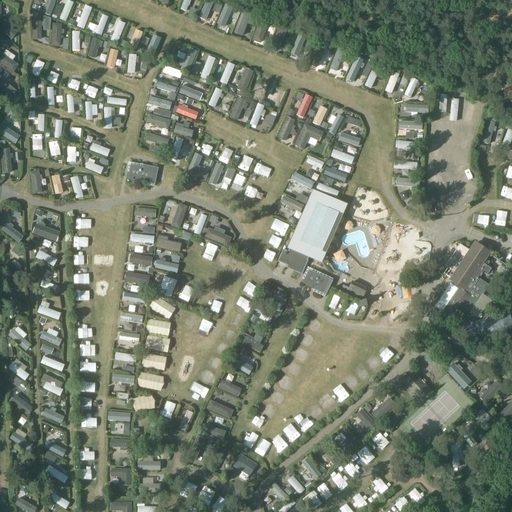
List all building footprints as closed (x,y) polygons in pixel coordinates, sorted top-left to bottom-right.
[(48,0),(46,8),(52,11),(55,0),(48,0)] [(183,0),(180,10),(186,12),(190,0),(183,0)] [(214,2),(209,0),(206,0),(198,20),(205,23),(214,2)] [(66,4),(59,19),(65,22),(72,6),(66,4)] [(226,4),(216,25),(223,28),(232,7),(226,4)] [(85,6),(77,27),(83,30),(91,9),(85,6)] [(242,37),(252,13),(243,9),(233,34),(242,37)] [(102,16),(95,34),(101,37),(108,18),(102,16)] [(40,18),(32,18),(32,40),(41,40),(40,18)] [(261,18),(252,41),(260,44),(269,21),(261,18)] [(4,20),(3,22),(0,19),(0,30),(11,40),(17,33),(6,25),(8,23),(4,20)] [(118,22),(110,41),(117,43),(125,25),(118,22)] [(53,24),(51,47),(59,48),(61,25),(53,24)] [(278,51),(287,29),(279,26),(270,48),(278,51)] [(135,32),(129,48),(135,51),(141,34),(135,32)] [(299,35),(291,53),(298,55),(305,38),(299,35)] [(144,56),(152,60),(160,40),(153,37),(144,56)] [(92,39),(88,57),(95,59),(100,41),(92,39)] [(316,44),(308,65),(316,68),(325,47),(316,44)] [(338,49),(329,70),(336,72),(344,51),(338,49)] [(110,50),(106,67),(113,69),(118,52),(110,50)] [(190,51),(181,70),(183,71),(188,73),(196,54),(190,51)] [(0,53),(0,64),(13,73),(18,66),(0,53)] [(94,68),(100,69),(103,56),(97,55),(94,68)] [(129,55),(127,73),(134,74),(136,56),(129,55)] [(208,57),(200,78),(207,81),(215,60),(208,57)] [(356,57),(348,75),(354,77),(362,60),(356,57)] [(322,66),(329,67),(330,61),(320,59),(317,76),(320,76),(322,66)] [(228,64),(220,83),(226,86),(234,66),(228,64)] [(165,67),(162,73),(179,79),(181,73),(165,67)] [(373,67),(364,86),(371,89),(379,70),(373,67)] [(245,69),(237,90),(245,93),(253,72),(245,69)] [(392,73),(385,92),(391,94),(399,75),(392,73)] [(412,79),(404,95),(410,98),(418,82),(412,79)] [(158,83),(156,89),(174,95),(176,89),(158,83)] [(261,83),(254,100),(260,102),(266,85),(261,83)] [(2,85),(0,86),(0,94),(14,106),(19,100),(2,85)] [(181,87),(178,93),(198,101),(201,95),(181,87)] [(216,89),(208,106),(214,108),(222,92),(216,89)] [(278,89),(271,106),(277,108),(284,92),(278,89)] [(181,94),(178,100),(198,109),(201,103),(181,94)] [(305,96),(296,116),(303,119),(312,99),(305,96)] [(449,119),(455,98),(448,96),(441,116),(449,119)] [(150,98),(148,105),(166,109),(168,103),(150,98)] [(107,99),(107,104),(125,107),(126,101),(107,99)] [(238,99),(229,118),(237,122),(245,102),(238,99)] [(459,124),(465,103),(456,100),(451,121),(459,124)] [(92,103),(85,103),(86,121),(93,120),(92,103)] [(257,105),(249,125),(256,127),(263,107),(257,105)] [(405,106),(405,113),(428,114),(428,106),(405,106)] [(460,124),(467,127),(474,109),(467,106),(460,124)] [(178,107),(175,114),(192,120),(194,113),(178,107)] [(320,108),(313,123),(318,126),(325,110),(320,108)] [(475,108),(470,128),(476,129),(481,110),(475,108)] [(147,115),(145,123),(167,130),(170,121),(147,115)] [(337,115),(328,133),(334,136),(343,118),(337,115)] [(286,118),(277,138),(285,142),(294,121),(286,118)] [(435,120),(437,137),(444,136),(441,119),(435,120)] [(488,121),(482,143),(489,145),(495,123),(488,121)] [(399,122),(398,129),(421,131),(422,123),(399,122)] [(319,142),(323,134),(304,125),(294,146),(303,150),(309,137),(319,142)] [(175,126),(173,133),(191,139),(193,132),(175,126)] [(4,128),(0,132),(15,145),(19,141),(4,128)] [(432,149),(440,146),(435,129),(427,131),(432,149)] [(511,131),(508,130),(500,151),(506,153),(511,138),(511,131)] [(148,134),(146,141),(166,148),(168,140),(148,134)] [(339,134),(337,141),(358,148),(360,141),(339,134)] [(470,137),(452,152),(457,158),(474,143),(470,137)] [(176,138),(169,159),(176,161),(183,141),(176,138)] [(53,141),(47,142),(50,160),(56,159),(53,141)] [(396,142),(395,149),(417,151),(418,144),(396,142)] [(92,144),(90,151),(107,157),(109,151),(92,144)] [(9,150),(0,150),(2,174),(11,173),(9,150)] [(333,151),(331,157),(351,165),(354,158),(333,151)] [(195,154),(186,174),(194,177),(202,157),(195,154)] [(448,168),(453,175),(470,161),(465,155),(448,168)] [(67,171),(78,169),(77,156),(65,158),(67,171)] [(230,171),(234,158),(228,157),(224,169),(230,171)] [(309,157),(306,163),(321,170),(324,164),(309,157)] [(88,162),(85,168),(101,175),(103,169),(88,162)] [(394,162),(393,169),(416,171),(417,164),(394,162)] [(128,180),(155,185),(158,168),(143,165),(143,167),(131,165),(128,180)] [(216,165),(208,184),(215,187),(223,168),(216,165)] [(247,167),(243,176),(247,178),(251,169),(247,167)] [(326,168),(323,175),(344,183),(347,176),(326,168)] [(454,187),(470,175),(466,169),(449,181),(454,187)] [(101,182),(103,176),(87,170),(85,176),(101,182)] [(33,195),(41,194),(38,172),(30,173),(33,195)] [(294,174),(291,180),(310,190),(314,184),(294,174)] [(504,175),(502,186),(510,188),(511,176),(504,175)] [(58,176),(51,178),(55,195),(62,193),(58,176)] [(77,177),(70,179),(76,199),(83,197),(77,177)] [(396,179),(395,187),(418,188),(419,181),(396,179)] [(456,200),(473,186),(469,180),(451,194),(456,200)] [(318,184),(316,189),(336,198),(338,193),(318,184)] [(471,191),(457,202),(462,209),(477,198),(471,191)] [(511,193),(501,191),(498,204),(509,206),(511,193)] [(335,205),(337,200),(318,192),(316,197),(335,205)] [(283,197),(280,204),(288,208),(287,210),(292,213),(293,210),(299,214),(303,207),(283,197)] [(179,205),(171,227),(179,230),(187,208),(179,205)] [(322,220),(324,214),(307,207),(305,213),(322,220)] [(154,221),(156,211),(135,209),(134,217),(148,218),(148,221),(154,221)] [(201,215),(194,234),(199,236),(206,217),(201,215)] [(8,225),(6,224),(1,230),(18,243),(23,237),(11,228),(13,226),(9,223),(8,225)] [(35,224),(32,234),(56,243),(60,233),(35,224)] [(208,229),(205,237),(227,247),(231,239),(208,229)] [(132,235),(131,242),(153,244),(154,238),(132,235)] [(157,240),(155,248),(179,253),(181,245),(157,240)] [(483,264),(490,253),(474,242),(448,280),(454,284),(452,286),(459,290),(443,313),(455,322),(471,297),(468,295),(483,273),(486,276),(491,269),(483,264)] [(308,258),(289,249),(287,252),(282,250),(277,262),(287,267),(288,266),(294,268),(293,271),(301,275),(308,261),(307,261),(308,258)] [(39,252),(36,258),(53,267),(56,261),(39,252)] [(151,267),(152,259),(131,255),(129,264),(151,267)] [(19,282),(25,275),(8,261),(2,268),(19,282)] [(339,277),(343,269),(331,263),(327,271),(339,277)] [(322,294),(328,279),(309,270),(302,283),(312,288),(311,289),(322,294)] [(148,286),(149,277),(125,273),(124,282),(148,286)] [(366,291),(365,287),(352,281),(348,288),(343,286),(342,288),(337,285),(335,289),(361,301),(366,291)] [(479,285),(476,290),(489,298),(492,293),(479,285)] [(39,294),(48,297),(49,291),(40,288),(39,294)] [(171,306),(174,294),(166,293),(163,304),(171,306)] [(471,299),(490,308),(492,301),(473,293),(471,299)] [(10,294),(4,301),(21,315),(27,308),(10,294)] [(262,306),(271,309),(275,297),(266,294),(262,306)] [(188,297),(183,309),(189,311),(194,300),(188,297)] [(207,319),(215,303),(208,299),(200,315),(207,319)] [(122,301),(121,308),(143,311),(144,304),(122,301)] [(39,307),(37,314),(58,322),(60,315),(39,307)] [(150,311),(149,322),(159,323),(160,312),(150,311)] [(267,337),(269,331),(256,327),(254,332),(267,337)] [(486,341),(492,336),(485,327),(478,333),(486,341)] [(22,345),(25,341),(15,335),(12,339),(22,345)] [(118,340),(117,346),(138,349),(139,343),(118,340)] [(76,350),(77,361),(87,361),(87,350),(76,350)] [(240,354),(235,364),(248,371),(254,361),(240,354)] [(131,369),(131,362),(113,361),(113,368),(131,369)] [(227,370),(245,382),(250,375),(231,363),(227,370)] [(463,387),(470,381),(454,364),(447,370),(463,387)] [(6,378),(25,387),(27,381),(19,377),(22,371),(12,367),(6,378)] [(43,373),(57,378),(59,371),(45,367),(43,373)] [(421,403),(433,392),(413,371),(401,382),(421,403)] [(47,377),(44,382),(57,391),(61,386),(47,377)] [(495,383),(479,399),(486,404),(501,389),(495,383)] [(44,389),(41,396),(58,404),(61,397),(44,389)] [(14,395),(9,402),(26,416),(31,409),(14,395)] [(389,399),(371,415),(377,422),(395,406),(389,399)] [(504,422),(511,413),(511,400),(498,416),(504,422)] [(210,401),(206,409),(229,420),(233,412),(210,401)] [(143,419),(144,407),(133,406),(133,418),(143,419)] [(54,414),(56,410),(51,408),(50,411),(45,409),(42,416),(60,425),(64,418),(54,414)] [(371,432),(377,427),(362,411),(356,416),(371,432)] [(130,421),(131,415),(115,413),(114,419),(118,419),(117,423),(124,423),(124,420),(130,421)] [(158,425),(168,427),(170,417),(161,415),(158,425)] [(181,434),(184,425),(178,422),(174,431),(181,434)] [(222,441),(225,432),(203,425),(200,433),(222,441)] [(354,449),(360,443),(345,428),(340,433),(354,449)] [(14,436),(8,446),(27,457),(30,451),(21,446),(24,441),(14,436)] [(195,461),(205,440),(197,436),(187,458),(195,461)] [(216,447),(206,468),(214,472),(224,451),(216,447)] [(42,455),(61,462),(63,456),(45,449),(42,455)] [(364,450),(359,453),(365,465),(370,462),(364,450)] [(351,473),(358,469),(354,461),(347,464),(351,473)] [(249,477),(252,471),(237,462),(233,468),(249,477)] [(17,467),(12,475),(30,486),(35,479),(17,467)] [(48,467),(44,474),(64,486),(68,479),(48,467)] [(130,487),(130,470),(111,469),(110,478),(121,478),(121,486),(130,487)] [(288,483),(284,487),(295,499),(299,495),(288,483)] [(416,495),(408,501),(416,511),(424,506),(416,495)] [(47,500),(44,506),(56,511),(64,511),(66,508),(47,500)] [(206,511),(216,511),(220,505),(213,501),(206,511)] [(109,503),(109,511),(122,511),(130,511),(131,503),(109,503)]
